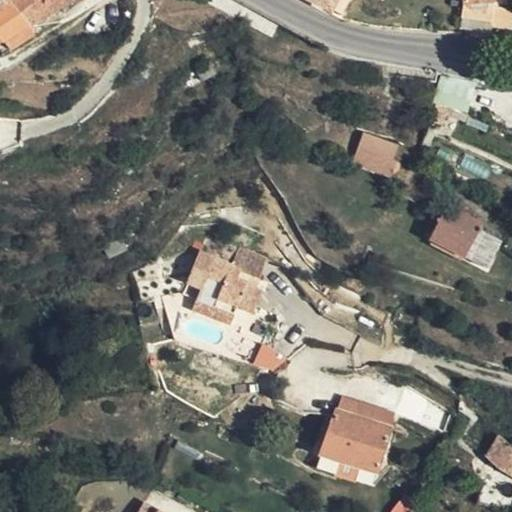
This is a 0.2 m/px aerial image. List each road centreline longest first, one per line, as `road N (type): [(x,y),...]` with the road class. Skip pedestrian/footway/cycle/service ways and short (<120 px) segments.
road 1 (tertiary): [(511,63),(343,37),(258,0)]
road 2 (unknown): [(111,0),(0,66)]
